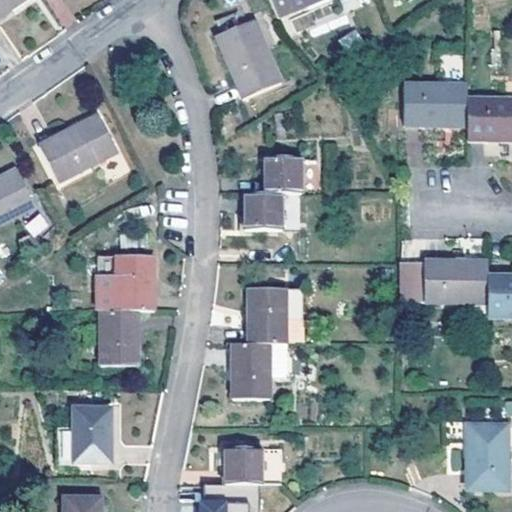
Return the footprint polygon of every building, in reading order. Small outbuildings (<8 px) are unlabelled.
[(267,0),(274,14),(308,0),(267,0)] [(252,55),(260,50),(247,20),(238,25),(252,55)] [(235,101),(274,84),(260,50),(252,55),(238,25),(208,39),(235,101)] [(340,42),(351,58),(367,47),(356,31),(340,42)] [(464,98),(464,83),(399,84),(399,123),(464,124),(464,98)] [(511,98),(464,98),(464,124),(464,139),(511,138),(511,98)] [(93,111),(67,125),(71,132),(97,118),(93,111)] [(67,125),(20,151),(23,156),(26,163),(39,188),(92,160),(113,148),(97,118),(71,132),(67,125)] [(124,169),(113,148),(92,160),(102,181),(124,169)] [(26,163),(23,156),(0,168),(0,176),(0,177),(26,163)] [(263,157),(263,191),(299,190),(299,156),(263,157)] [(39,188),(26,163),(0,177),(0,176),(0,219),(44,196),(39,188)] [(263,191),(244,191),(244,227),(298,228),(299,190),(263,191)] [(33,238),(49,227),(39,213),(23,225),(33,238)] [(100,258),(101,312),(114,312),(114,257),(100,258)] [(114,257),(114,312),(133,311),(150,311),(148,257),(114,257)] [(485,278),(484,264),(394,263),(394,302),(484,304),(485,278)] [(511,279),(485,278),(484,304),(484,320),(511,319),(511,279)] [(244,287),(244,341),(265,341),(279,341),(279,287),(244,287)] [(297,287),(279,287),(279,341),(284,341),(297,341),(297,287)] [(101,312),(97,312),(98,366),(134,366),(133,311),(114,312),(101,312)] [(244,341),(229,341),(228,396),(283,395),(284,376),(303,377),(305,341),(297,341),(284,341),(279,341),(265,341),(244,341)] [(106,461),(106,407),(70,407),(70,427),(70,461),(106,461)] [(70,461),(70,427),(55,428),(55,461),(70,461)] [(462,442),(463,428),(442,429),(443,442),(462,442)] [(502,429),(463,428),(462,442),(461,492),(501,492),(502,429)] [(219,481),(254,481),(255,446),(220,445),(219,481)] [(274,447),(255,446),(254,481),(273,482),(274,447)] [(219,511),(219,481),(199,481),(199,500),(196,500),(195,511),(219,511)] [(60,496),(95,497),(95,489),(60,489),(60,496)] [(95,511),(95,497),(60,496),(60,511),(95,511)]
